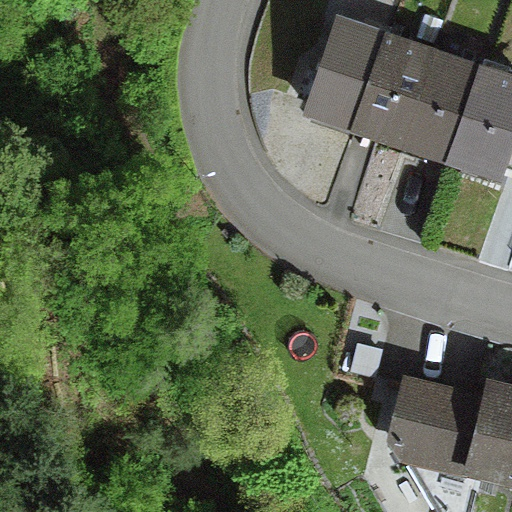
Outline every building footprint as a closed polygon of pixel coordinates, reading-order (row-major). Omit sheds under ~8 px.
[(351,124),(351,123),(380,40),(330,22),(301,107),(351,124)] [(399,139),(428,56),(380,40),(351,123),(376,131),(399,139)] [(425,148),(446,155),(475,72),(428,56),(399,139),(425,148)] [(497,165),(511,123),(511,84),(475,72),(446,155),(495,172),(497,165)] [(511,477),(511,392),(482,385),(476,410),(461,406),(463,399),(400,383),(387,436),(431,511),(462,511),(473,468),(511,477)]
